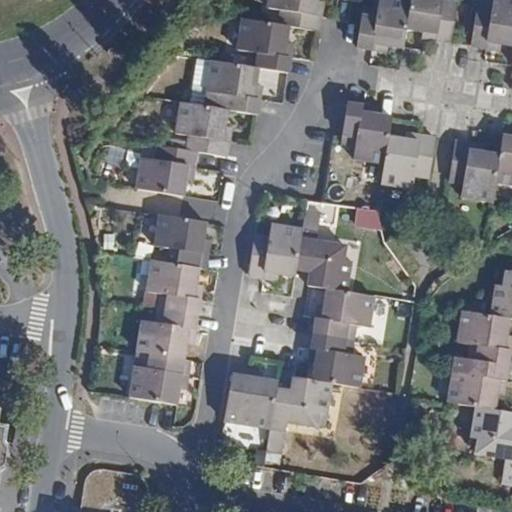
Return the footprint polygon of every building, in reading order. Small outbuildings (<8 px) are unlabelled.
[(319,32),(321,16),(315,15),(317,1),(317,0),(270,0),(269,8),(282,10),(280,25),(290,27),(319,32)] [(407,28),(411,3),(395,0),(379,0),(378,11),(364,8),(357,47),(372,50),(373,44),(387,46),(404,49),(407,28)] [(436,40),(452,42),(458,3),(443,1),(443,0),(411,0),(411,3),(407,28),(423,31),(437,33),(436,40)] [(511,45),(511,0),(494,0),(493,9),(478,7),(471,46),(487,48),(488,42),(501,44),(511,45)] [(315,15),(321,16),(323,7),(324,2),(317,1),(315,15)] [(280,25),(243,19),(238,50),(251,52),(249,67),(259,69),(288,74),(291,58),(285,57),(287,44),(290,27),(280,25)] [(431,39),(436,40),(437,33),(423,31),(422,37),(431,39)] [(500,51),(501,44),(488,42),(487,48),(494,50),(500,51)] [(293,44),(287,44),(285,57),(291,58),(293,48),(293,44)] [(386,52),(387,46),(373,44),(372,50),(381,51),(386,52)] [(194,88),(208,90),(213,61),(198,59),(194,88)] [(182,103),(228,110),(258,115),(260,100),(254,99),(256,85),(259,69),(249,67),(213,61),(208,90),(194,88),(192,97),(183,95),(182,103)] [(263,86),(256,85),(254,99),(260,100),(261,96),(263,86)] [(228,110),(182,103),(177,133),(190,136),(188,151),(197,152),(226,157),(229,141),(223,140),(225,127),(228,110)] [(348,104),(341,144),(356,147),(354,159),(385,164),(389,137),(392,118),(376,115),(363,112),(364,106),(362,105),(348,104)] [(371,107),(364,106),(363,112),(376,115),(377,108),(371,107)] [(231,128),(225,127),(223,140),(229,141),(230,135),(231,128)] [(406,133),(406,140),(419,142),(420,136),(415,135),(406,133)] [(385,164),(381,184),(413,189),(415,176),(429,177),(436,139),(422,136),(420,136),(419,142),(406,140),(389,137),(385,164)] [(511,137),(503,136),(500,156),(496,182),(511,184),(511,137)] [(493,202),(496,182),(500,156),(482,153),(468,151),(470,144),(456,142),(449,181),(464,183),(462,197),(493,202)] [(468,151),(482,153),(483,146),(477,145),(470,144),(468,151)] [(188,151),(158,146),(155,161),(142,159),(137,189),(183,197),(186,180),(188,167),(195,168),(197,152),(188,151)] [(188,167),(186,180),(192,181),(194,175),(195,168),(188,167)] [(206,223),(160,215),(155,246),(168,248),(166,263),(199,269),(205,270),(208,255),(201,254),(203,240),(206,223)] [(296,270),(303,231),(271,226),(269,238),(255,236),(249,275),(263,278),(264,278),(265,272),(279,274),(295,277),(296,270)] [(318,233),(303,231),(296,270),(310,272),(309,280),(308,286),(328,290),(348,293),(352,263),(344,263),(347,247),(316,242),(318,233)] [(210,241),(203,240),(201,254),(208,255),(209,247),(210,241)] [(166,263),(153,261),(148,292),(161,294),(159,308),(198,315),(200,301),(193,300),(196,286),(199,269),(166,263)] [(265,272),(264,278),(270,279),(278,280),(279,274),(265,272)] [(511,274),(507,273),(504,287),(497,286),(492,316),(509,319),(511,319),(511,274)] [(202,287),(196,286),(193,300),(200,301),(201,292),(202,287)] [(374,297),(348,293),(328,290),(325,306),(323,320),(317,318),(316,320),(314,334),(353,340),(355,325),(369,328),(374,297)] [(323,320),(325,306),(319,305),(318,311),(317,318),(323,320)] [(138,352),(151,354),(184,360),(187,344),(189,330),(195,331),(198,315),(159,308),(156,323),(143,321),(138,352)] [(509,319),(492,316),(464,312),(459,343),(472,345),(469,360),(508,366),(511,350),(504,349),(506,336),(509,319)] [(189,330),(187,344),(193,345),(194,338),(195,331),(189,330)] [(313,381),(333,384),(359,389),(364,357),(350,355),(353,340),(314,334),(312,348),(312,350),(318,350),(316,364),(313,381)] [(318,350),(312,350),(311,356),(310,363),(316,364),(318,350)] [(135,367),(130,398),(177,405),(179,389),(181,376),(188,377),(190,361),(184,360),(151,354),(149,369),(135,367)] [(454,372),(449,403),(477,408),(494,411),(497,393),(499,380),(506,381),(508,366),(469,360),(467,374),(454,372)] [(234,369),(227,408),(241,410),(239,423),(270,429),(277,389),(278,383),(262,380),(248,378),(249,371),(247,370),(234,369)] [(258,373),(249,371),(248,378),(262,380),(263,374),(258,373)] [(181,376),(179,389),(186,390),(187,382),(188,377),(181,376)] [(277,389),(270,429),(285,431),(286,422),(317,428),(320,411),(327,413),(333,384),(313,381),(294,378),(293,378),(291,392),(283,390),(277,389)] [(504,388),(506,381),(499,380),(497,393),(503,394),(504,388)] [(508,468),(511,468),(511,428),(511,426),(511,413),(494,411),(477,408),(472,438),(478,439),(475,453),(506,458),(505,467),(508,468)] [(0,473),(1,473),(0,471),(0,453),(1,447),(6,443),(9,426),(0,424),(0,414),(1,411),(0,409),(0,473)] [(10,449),(6,443),(1,447),(0,453),(0,471),(1,473),(7,469),(10,449)] [(80,511),(145,511),(148,493),(148,488),(146,483),(143,479),(139,476),(134,475),(104,469),(100,469),(96,470),(91,473),(88,475),(86,479),(85,483),(80,511)]
